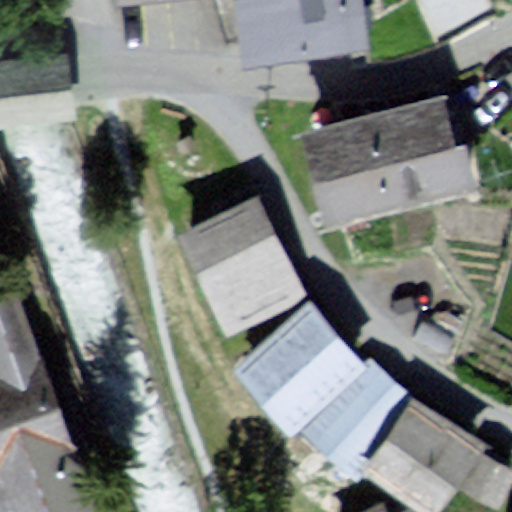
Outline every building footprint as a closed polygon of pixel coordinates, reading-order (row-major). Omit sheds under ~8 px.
[(352,0),(233,0),(238,46),(356,34),(352,0)] [(451,93),(295,125),(315,225),(471,193),(451,93)] [(256,198),(174,234),(218,335),(300,299),(256,198)] [(74,511),(0,298),(0,415),(2,420),(0,421),(0,511),(74,511)] [(361,368),(306,302),(224,370),(279,436),(361,368)] [(375,364),(299,429),(347,485),(359,475),(413,511),(428,511),(473,447),(409,403),(375,364)] [(511,481),(511,470),(483,454),(463,489),(497,508),(511,481)]
